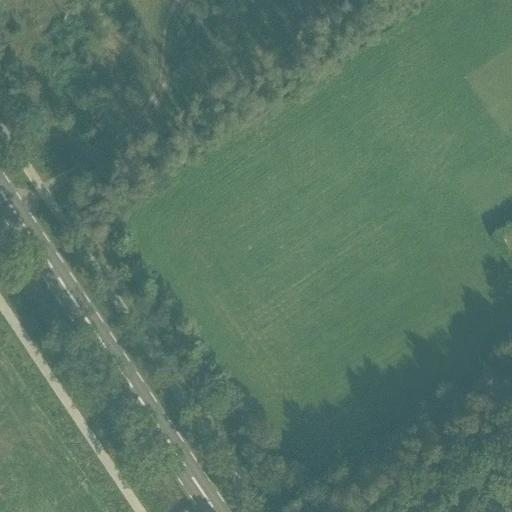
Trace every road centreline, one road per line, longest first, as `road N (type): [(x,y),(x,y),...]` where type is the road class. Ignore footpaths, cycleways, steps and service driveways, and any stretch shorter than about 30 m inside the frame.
road 1 (secondary): [(213,511),(0,193)]
road 2 (track): [(182,0),(170,17),(153,106),(13,214)]
